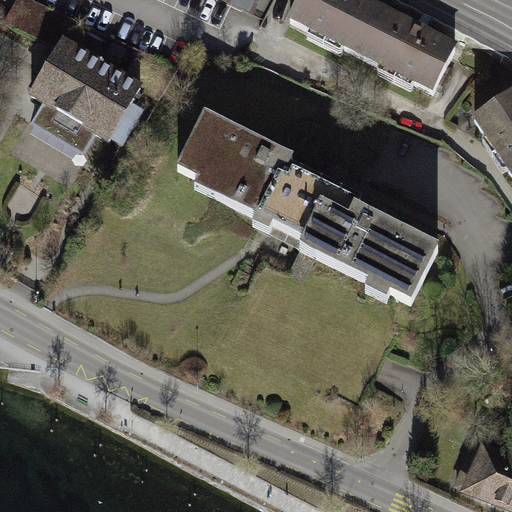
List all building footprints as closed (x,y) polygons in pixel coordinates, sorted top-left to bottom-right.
[(19,0),(7,25),(55,50),(70,22),(27,0),(19,0)] [(215,0),(250,16),(258,0),(215,0)] [(354,0),(303,0),(289,29),(437,101),(461,52),(354,0)] [(133,106),(160,61),(141,50),(125,76),(63,40),(29,98),(43,106),(31,125),(83,155),(92,138),(109,148),(111,143),(123,149),(144,113),(133,106)] [(511,95),(475,120),(511,174),(511,95)] [(189,178),(281,225),(313,164),(220,116),(189,178)] [(460,249),(309,173),(275,239),(427,315),(460,249)] [(10,210),(31,222),(44,201),(23,188),(10,210)] [(511,511),(511,455),(497,449),(477,499),(510,511),(511,511)]
